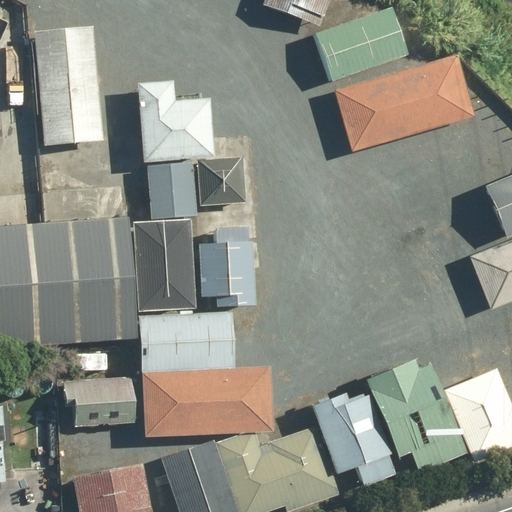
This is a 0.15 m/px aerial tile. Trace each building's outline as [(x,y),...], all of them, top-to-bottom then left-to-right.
[(146,0),(194,29),(211,0),(146,0)] [(370,0),(271,0),(275,19),(371,2),(370,0)] [(405,0),(390,0),(327,17),(347,93),(381,84),(378,72),(421,61),(405,0)] [(100,6),(34,12),(43,114),(97,109),(95,87),(108,86),(100,6)] [(469,65),(377,88),(385,113),(391,142),(427,133),(426,129),(481,116),(478,88),(469,65)] [(203,130),(198,165),(278,161),(283,127),(275,100),(243,102),(242,100),(229,101),(229,103),(195,104),(203,130)] [(511,145),(451,163),(467,216),(511,202),(511,145)] [(296,164),(206,172),(212,231),(302,223),(296,164)] [(157,225),(135,226),(141,313),(195,310),(191,257),(210,256),(207,221),(203,221),(199,174),(154,178),(157,225)] [(511,204),(488,211),(502,260),(511,257),(511,204)] [(490,224),(433,205),(419,244),(476,263),(490,224)] [(128,215),(0,224),(0,344),(137,334),(128,215)] [(341,284),(338,225),(270,227),(263,232),(210,233),(212,290),(341,284)] [(511,280),(457,263),(435,334),(460,342),(456,357),(511,375),(511,280)] [(267,290),(206,293),(207,326),(268,324),(267,290)] [(430,341),(391,357),(429,447),(450,438),(461,463),(502,447),(489,418),(508,410),(497,382),(484,388),(474,364),(444,376),(430,341)] [(281,347),(184,403),(218,462),(247,446),(254,458),(280,443),(278,439),(311,419),(292,386),(285,391),(280,382),(296,372),(281,347)] [(177,371),(68,375),(70,428),(179,424),(177,371)] [(511,379),(502,384),(511,408),(511,379)] [(154,428),(81,429),(81,433),(70,433),(70,481),(83,480),(83,483),(161,482),(161,451),(155,451),(154,428)] [(316,441),(253,463),(267,504),(264,505),(266,511),(302,511),(336,500),(316,441)] [(101,511),(173,511),(152,488),(127,508),(101,511)]
